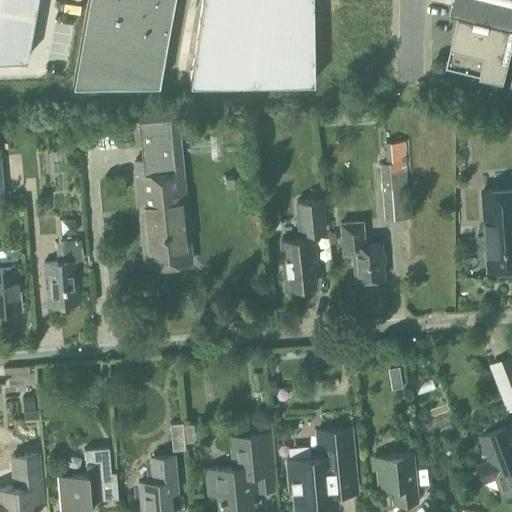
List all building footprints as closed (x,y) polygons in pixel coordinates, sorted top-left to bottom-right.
[(0,0),(0,6),(35,13),(37,0),(0,0)] [(89,0),(74,85),(159,84),(174,0),(89,0)] [(202,0),(189,83),(314,82),(312,0),(202,0)] [(511,0),(455,0),(452,17),(453,18),(454,12),(461,14),(448,66),(506,80),(511,55),(511,0)] [(0,59),(27,58),(35,13),(0,6),(0,59)] [(147,266),(191,262),(188,230),(194,230),(193,220),(187,220),(182,170),(176,109),(132,114),(136,148),(144,147),(145,159),(137,160),(147,266)] [(482,116),(460,117),(461,127),(483,125),(482,116)] [(190,154),(208,152),(208,153),(209,154),(209,155),(210,157),(211,157),(211,158),(213,160),(216,160),(218,161),(220,160),(222,160),(223,159),(224,158),(224,157),(225,156),(226,155),(226,154),(226,153),(226,152),(226,151),(244,149),(243,137),(222,139),(221,127),(209,128),(210,140),(189,142),(190,154)] [(387,144),(388,164),(382,164),(386,221),(410,219),(405,143),(387,144)] [(511,187),(485,190),(491,269),(511,267),(511,187)] [(302,233),(302,238),(282,241),(287,288),(315,285),(313,261),(317,260),(314,231),(326,230),(322,199),(298,201),(301,233),(302,233)] [(273,210),(259,210),(260,228),(274,227),(273,210)] [(356,280),(385,278),(382,244),(365,245),(363,222),(341,224),(344,255),(354,254),(356,280)] [(44,263),(48,307),(80,304),(77,260),(80,260),(78,240),(62,241),(64,261),(44,263)] [(0,309),(20,308),(16,264),(0,265),(0,309)] [(266,346),(267,373),(289,372),(288,357),(308,356),(308,344),(266,346)] [(457,344),(406,355),(411,379),(462,368),(457,344)] [(511,355),(490,364),(508,411),(511,409),(511,355)] [(4,383),(14,382),(16,407),(38,406),(36,380),(53,378),(52,362),(2,366),(4,383)] [(400,366),(390,368),(391,378),(402,376),(400,366)] [(186,449),(184,422),(171,424),(173,450),(186,449)] [(511,425),(483,436),(492,461),(481,465),(487,480),(498,476),(505,494),(511,491),(511,425)] [(297,508),(337,504),(336,493),(357,491),(353,456),(348,457),(345,428),(318,430),(320,456),(288,459),(291,490),(295,490),(297,508)] [(235,467),(208,470),(210,494),(220,493),(221,511),(246,511),(253,511),(252,500),(251,490),(258,489),(258,491),(271,490),(273,489),(273,488),(272,471),(268,434),(232,437),(235,467)] [(91,511),(90,497),(98,497),(99,500),(119,498),(117,472),(112,473),(110,447),(86,449),(87,474),(59,476),(61,499),(65,499),(66,511),(91,511)] [(13,455),(14,472),(15,486),(0,487),(0,511),(31,511),(31,496),(43,495),(39,453),(13,455)] [(395,504),(418,502),(413,453),(373,457),(375,470),(378,470),(380,489),(393,487),(395,504)] [(171,511),(170,493),(178,492),(175,456),(152,458),(154,481),(140,483),(142,511),(171,511)]
